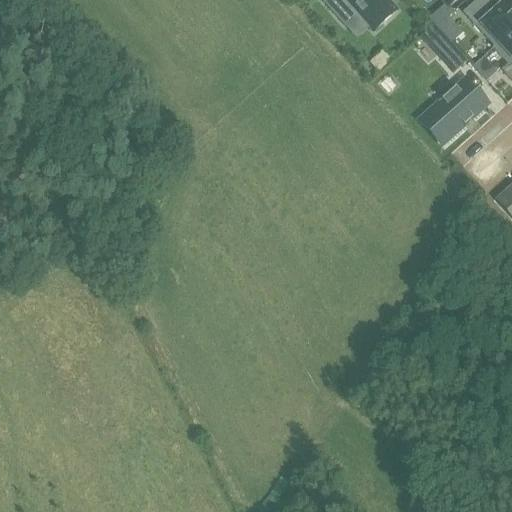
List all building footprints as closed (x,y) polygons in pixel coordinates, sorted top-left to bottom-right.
[(396,12),(384,0),(323,0),(321,2),(344,27),(357,15),(373,32),(396,12)] [(494,48),(511,31),(511,0),(507,0),(501,6),(496,0),(477,0),(463,13),(494,48)] [(444,34),(454,25),(448,18),(437,27),(444,34)] [(511,31),(494,48),(493,49),(508,66),(502,71),(511,82),(511,81),(511,31)] [(454,73),(467,61),(450,43),(437,55),(454,73)] [(382,52),(379,55),(387,64),(390,60),(382,52)] [(459,88),(420,123),(442,147),(480,112),(459,88)] [(511,186),(495,202),(511,220),(511,186)]
